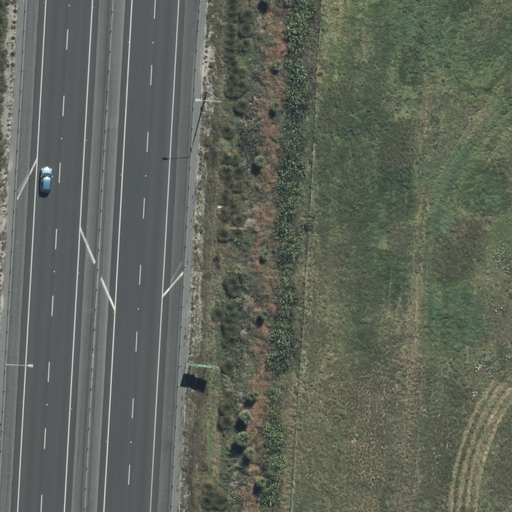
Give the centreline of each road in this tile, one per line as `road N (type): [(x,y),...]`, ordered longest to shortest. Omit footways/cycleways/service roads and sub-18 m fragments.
road 1 (motorway): [(40,511),(69,0)]
road 2 (motorway): [(155,0),(127,511)]
